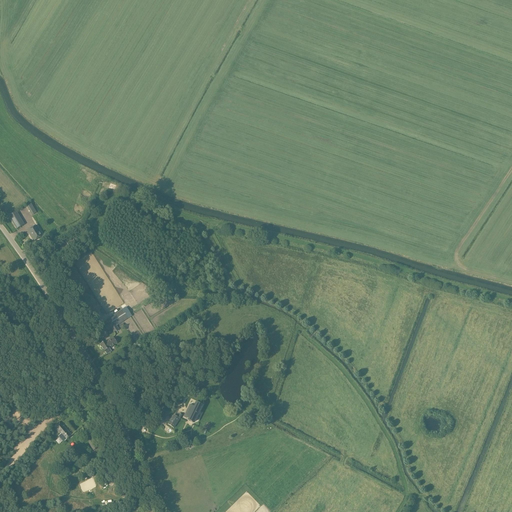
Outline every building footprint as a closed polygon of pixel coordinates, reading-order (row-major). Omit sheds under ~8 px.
[(26,206),(31,215),(36,212),(31,203),(26,206)] [(9,216),(17,229),(24,225),(16,212),(9,216)] [(42,236),(36,225),(27,231),(33,241),(42,236)] [(79,243),(76,238),(67,243),(70,248),(79,243)] [(122,309),(117,313),(110,317),(111,317),(110,317),(112,320),(108,323),(114,332),(118,329),(116,326),(128,318),(122,309)] [(117,343),(114,338),(106,343),(105,341),(100,344),(100,345),(101,347),(102,347),(104,351),(105,351),(107,354),(111,351),(109,348),(110,348),(117,343)] [(195,403),(194,405),(194,404),(193,406),(194,406),(188,417),(188,418),(188,419),(189,420),(190,418),(189,421),(190,421),(192,422),(193,423),(201,406),(197,404),(195,403)] [(174,428),(181,416),(179,414),(177,417),(174,415),(168,424),(174,428)] [(61,424),(60,422),(54,427),(60,434),(58,436),(63,442),(72,435),(62,423),(61,424)] [(99,448),(92,436),(87,439),(90,443),(89,444),(93,451),(99,448)] [(92,478),(80,484),(82,489),(84,488),(85,491),(96,487),(92,478)]
